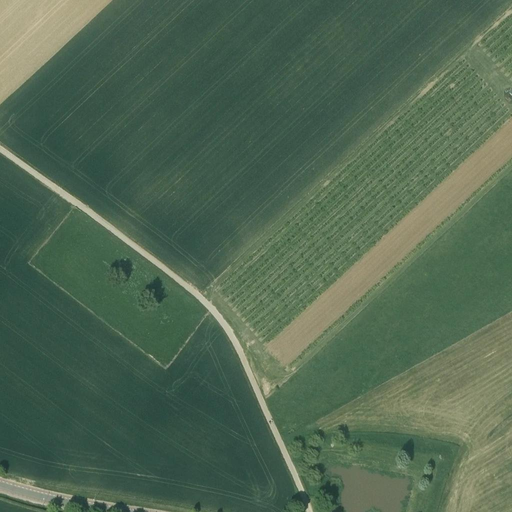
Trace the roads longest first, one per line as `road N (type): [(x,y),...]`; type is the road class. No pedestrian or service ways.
road 1 (unclassified): [(308,511),(218,317),(0,149)]
road 2 (tertiary): [(119,511),(0,485)]
